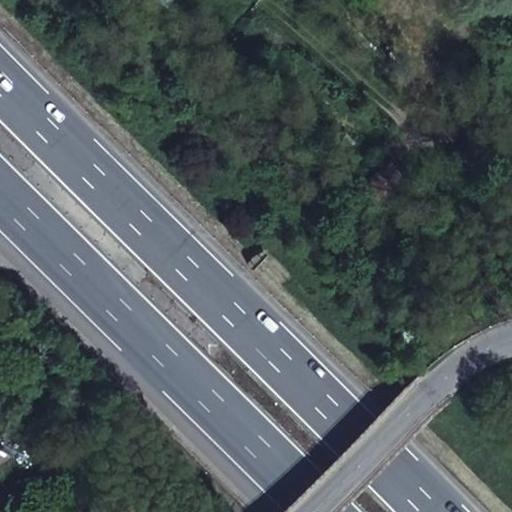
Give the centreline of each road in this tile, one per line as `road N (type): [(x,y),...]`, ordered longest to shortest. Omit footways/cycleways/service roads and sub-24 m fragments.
road 1 (motorway): [(432,511),(0,80)]
road 2 (motorway): [(0,192),(324,511)]
road 3 (secondary): [(447,372),(305,511)]
